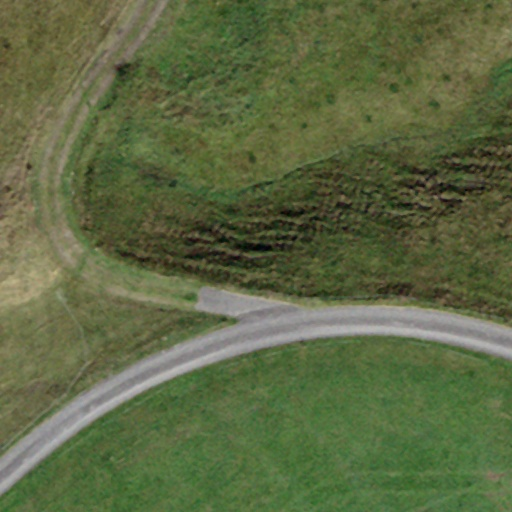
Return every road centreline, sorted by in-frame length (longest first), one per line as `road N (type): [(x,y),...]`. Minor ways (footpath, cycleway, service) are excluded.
road 1 (track): [(325,326),(118,285),(87,270),(52,220),(61,135),(151,0)]
road 2 (unclassified): [(511,348),(389,324),(256,337),(150,373),(92,405),(0,475)]
